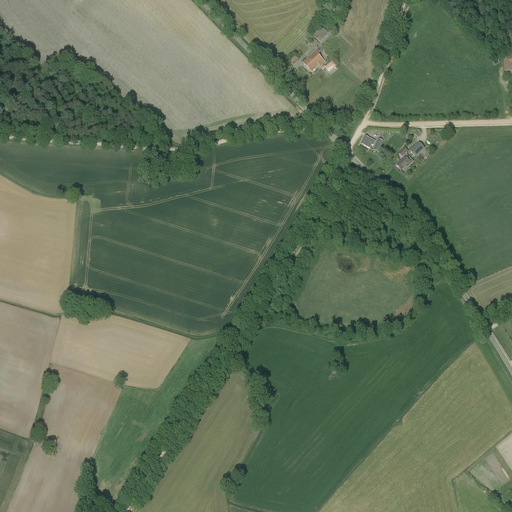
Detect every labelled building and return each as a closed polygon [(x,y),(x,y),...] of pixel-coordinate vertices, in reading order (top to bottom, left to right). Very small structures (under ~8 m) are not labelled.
[(327,22),(324,25),(325,26),(322,29),(320,28),(312,36),(319,43),(331,31),(328,28),(330,25),(327,22)] [(320,67),(325,62),(318,55),(320,53),(317,50),(303,64),(311,72),(318,65),(320,67)] [(289,62),(293,66),(298,60),(295,57),(289,62)] [(324,66),(321,69),(323,71),(326,68),(329,72),(336,67),(332,62),(325,68),(324,66)] [(367,148),(370,149),(372,145),(373,146),(375,142),(370,140),(365,137),(361,145),(367,148)] [(378,139),(373,150),(378,153),(383,142),(378,139)] [(410,151),(416,157),(424,148),(419,143),(410,151)] [(398,153),(402,157),(408,151),(405,148),(398,153)] [(405,157),(396,165),(401,170),(402,169),(403,169),(405,167),(407,169),(413,162),(411,160),(407,156),(405,158),(405,157)]
